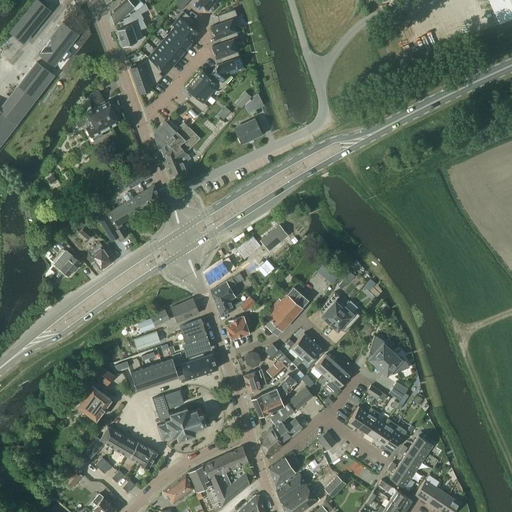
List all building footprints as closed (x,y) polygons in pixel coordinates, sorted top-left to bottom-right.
[(139,0),(124,0),(110,12),(114,24),(115,23),(140,1),(139,0)] [(212,6),(217,0),(216,0),(198,0),(198,1),(205,7),(207,8),(210,5),(212,6)] [(511,0),(490,0),(500,23),(511,18),(511,0)] [(184,6),(178,1),(175,4),(181,9),(184,6)] [(116,28),(122,45),(142,38),(139,30),(146,27),(143,19),(143,18),(138,9),(130,14),(131,16),(124,19),(125,20),(120,22),(121,27),(116,28)] [(217,16),(218,16),(220,23),(211,26),(215,38),(219,36),(235,29),(232,19),(237,17),(234,9),(217,16)] [(173,24),(192,41),(192,40),(190,38),(197,30),(190,25),(194,21),(193,20),(185,13),(181,17),(180,16),(173,24)] [(39,52),(38,53),(54,65),(60,57),(64,61),(71,52),(66,49),(78,34),(62,22),(50,38),(52,50),(39,52)] [(169,34),(185,48),(192,41),(173,24),(173,25),(175,27),(169,34)] [(236,49),(233,39),(238,37),(235,29),(219,36),(221,43),(212,46),(216,57),(220,56),(219,56),(236,49)] [(162,42),(179,56),(185,48),(169,34),(162,42)] [(172,64),(179,56),(162,42),(155,49),(172,64)] [(155,49),(149,57),(165,72),(172,64),(155,49)] [(219,56),(220,56),(222,63),(218,64),(212,71),(226,83),(227,83),(223,80),(228,73),(237,70),(234,59),(239,57),(236,49),(219,56)] [(131,67),(135,78),(155,71),(162,76),(161,75),(159,73),(162,69),(165,72),(149,57),(148,58),(149,58),(145,62),(142,63),(141,63),(131,66),(131,67)] [(162,76),(155,71),(135,78),(140,93),(141,92),(151,89),(162,76)] [(212,71),(210,74),(208,76),(204,72),(202,71),(195,80),(211,94),(218,85),(222,89),(226,83),(212,71)] [(189,99),(203,111),(207,105),(203,102),(211,94),(195,80),(187,89),(189,91),(192,94),(191,95),(188,99),(189,99)] [(0,143),(34,98),(18,86),(0,109),(0,143)] [(86,96),(92,107),(104,100),(98,90),(86,96)] [(245,91),(241,95),(247,100),(250,96),(245,91)] [(257,92),(251,100),(255,109),(264,105),(257,92)] [(91,136),(94,141),(103,136),(101,132),(110,127),(109,126),(118,121),(114,114),(115,113),(115,112),(113,113),(112,111),(113,110),(113,109),(112,109),(108,102),(94,109),(93,108),(80,116),(76,123),(78,128),(86,124),(87,127),(86,128),(91,136)] [(235,128),(242,143),(262,134),(255,119),(235,128)] [(165,120),(154,131),(159,147),(168,141),(166,139),(178,127),(178,126),(175,129),(166,121),(165,120)] [(168,141),(159,147),(160,153),(162,157),(166,167),(167,169),(173,183),(188,175),(183,164),(191,158),(186,151),(199,138),(189,128),(189,127),(183,122),(178,127),(166,139),(168,141)] [(125,179),(130,188),(150,175),(146,166),(125,179)] [(53,175),(48,178),(51,183),(56,180),(53,175)] [(109,208),(96,216),(112,240),(118,236),(120,238),(127,234),(122,226),(119,228),(117,225),(159,200),(154,185),(133,197),(129,192),(127,192),(124,193),(124,196),(127,201),(110,211),(109,208)] [(79,221),(74,227),(80,231),(88,239),(93,233),(85,226),(79,221)] [(263,238),(271,247),(289,232),(281,222),(263,238)] [(252,236),(234,251),(242,260),(260,245),(258,242),(252,236)] [(93,246),(94,247),(88,251),(90,254),(101,268),(102,267),(103,268),(105,267),(107,265),(106,264),(112,260),(106,252),(107,252),(99,242),(93,246)] [(66,250),(54,263),(69,275),(80,262),(66,250)] [(232,268),(225,259),(204,274),(209,284),(232,268)] [(323,262),(316,270),(332,283),(338,275),(323,262)] [(269,276),(276,284),(285,275),(278,268),(269,276)] [(210,290),(216,304),(225,298),(227,301),(229,300),(234,297),(229,287),(243,279),(240,273),(210,290)] [(346,278),(339,286),(343,289),(349,282),(346,278)] [(371,279),(365,285),(369,289),(375,283),(371,279)] [(280,300),(279,298),(270,308),(272,309),(266,316),(267,316),(262,322),(277,334),(281,329),(282,329),(302,307),(301,307),(308,299),(293,286),(286,294),(286,293),(280,300)] [(321,315),(329,323),(345,306),(337,299),(339,296),(334,291),(320,308),(324,312),(321,315)] [(249,296),(240,305),(241,306),(246,311),(255,302),(249,296)] [(198,313),(192,298),(171,307),(177,321),(198,313)] [(225,298),(216,304),(220,315),(234,309),(241,306),(240,305),(239,302),(232,306),(229,300),(227,301),(225,298)] [(345,306),(329,323),(337,330),(341,327),(345,331),(360,315),(355,310),(352,313),(345,306)] [(138,324),(141,331),(155,326),(170,319),(165,309),(151,316),(152,318),(138,324)] [(226,324),(231,339),(249,332),(243,316),(229,320),(229,323),(226,324)] [(179,326),(185,342),(199,337),(198,335),(206,332),(201,318),(179,326)] [(156,331),(133,338),(137,349),(160,342),(156,331)] [(199,337),(185,342),(182,343),(186,356),(211,347),(206,332),(198,335),(199,337)] [(291,347),(299,354),(312,340),(304,333),(304,332),(294,343),(290,339),(287,343),(291,347),(291,348),(291,347)] [(372,362),(377,367),(392,351),(383,343),(385,341),(382,339),(381,338),(379,337),(378,336),(376,335),(374,335),(369,352),(372,354),(369,358),(372,361),(372,362)] [(320,347),(312,340),(295,359),(300,363),(304,358),(307,361),(307,362),(321,347),(320,347)] [(265,350),(271,356),(273,354),(278,349),(272,343),(265,350)] [(278,349),(273,354),(280,361),(285,356),(278,349)] [(392,351),(377,367),(383,372),(383,371),(387,375),(390,371),(393,374),(409,367),(408,365),(408,363),(407,362),(405,360),(404,359),(402,357),(400,358),(392,351)] [(181,363),(174,365),(178,376),(179,379),(185,377),(185,378),(217,368),(212,352),(181,363)] [(314,366),(322,373),(334,360),(326,353),(314,366)] [(172,358),(161,361),(167,379),(178,376),(174,365),(173,361),(172,358)] [(322,373),(330,380),(341,367),(334,360),(322,373)] [(161,361),(151,365),(157,383),(167,379),(161,361)] [(269,373),(273,378),(285,367),(281,362),(269,373)] [(98,364),(91,374),(106,385),(113,375),(98,364)] [(151,365),(141,368),(147,386),(157,383),(151,365)] [(341,367),(330,380),(330,381),(327,384),(338,394),(341,389),(338,387),(349,374),(341,367)] [(141,368),(130,372),(136,390),(147,386),(141,368)] [(261,369),(243,375),(249,393),(261,389),(260,387),(266,385),(261,369)] [(306,373),(301,378),(309,387),(314,383),(306,373)] [(295,380),(288,374),(276,388),(251,398),(251,399),(258,416),(283,405),(281,400),(294,387),(291,385),(295,380)] [(396,381),(392,387),(403,394),(407,389),(396,381)] [(92,385),(77,405),(95,419),(111,399),(92,385)] [(367,391),(377,398),(378,397),(381,391),(371,385),(367,391)] [(289,398),(297,408),(313,395),(305,386),(289,398)] [(403,394),(392,387),(388,392),(400,400),(403,394)] [(158,417),(160,423),(165,421),(164,419),(170,417),(168,412),(169,412),(167,408),(168,408),(184,402),(182,398),(181,394),(179,389),(163,394),(152,397),(156,411),(158,417)] [(381,391),(378,397),(383,400),(386,395),(381,391)] [(323,401),(327,406),(332,402),(328,397),(323,401)] [(276,425),(273,428),(282,421),(294,410),(288,403),(270,418),(276,425)] [(170,437),(176,436),(177,440),(196,434),(194,429),(207,425),(201,407),(188,411),(186,406),(168,412),(170,417),(164,419),(165,421),(160,423),(157,424),(161,438),(170,435),(170,437)] [(349,421),(358,427),(367,412),(359,406),(349,421)] [(358,427),(366,432),(376,418),(379,413),(371,407),(367,412),(358,427)] [(285,426),(282,421),(273,428),(282,442),(302,427),(295,418),(285,426)] [(366,432),(375,438),(384,423),(376,418),(366,432)] [(375,438),(383,444),(396,424),(388,418),(384,423),(375,438)] [(396,424),(383,444),(392,449),(401,436),(402,437),(407,431),(396,424)] [(95,436),(80,452),(88,459),(104,442),(114,448),(122,434),(108,426),(100,439),(95,436)] [(273,428),(272,426),(259,438),(267,458),(268,457),(267,457),(283,443),(282,442),(273,428)] [(318,438),(327,449),(335,442),(327,431),(318,438)] [(418,434),(412,443),(427,453),(433,444),(422,437),(425,433),(421,431),(418,435),(418,434)] [(135,442),(122,434),(114,448),(127,455),(135,442)] [(137,443),(135,442),(127,455),(138,462),(147,447),(138,442),(137,443)] [(412,443),(407,452),(421,461),(427,453),(412,443)] [(224,455),(205,463),(223,505),(249,484),(245,472),(230,484),(225,471),(248,461),(243,446),(224,455)] [(147,447),(138,462),(148,468),(157,453),(147,447)] [(334,453),(338,458),(344,453),(340,448),(334,453)] [(79,451),(74,456),(84,465),(89,460),(88,459),(80,452),(79,451)] [(407,452),(401,460),(416,470),(421,461),(407,452)] [(74,456),(69,461),(73,465),(80,470),(84,465),(74,456)] [(95,464),(100,469),(107,461),(102,457),(95,464)] [(269,468),(275,486),(294,473),(284,458),(269,468)] [(401,460),(395,469),(410,478),(416,470),(401,460)] [(107,461),(100,469),(104,473),(111,465),(107,461)] [(187,472),(186,473),(192,485),(193,487),(195,491),(204,488),(214,510),(222,506),(223,505),(205,463),(203,464),(204,465),(200,466),(187,472),(186,472),(187,472)] [(82,475),(73,467),(61,480),(70,489),(82,475)] [(410,478),(395,469),(390,478),(404,487),(410,478)] [(119,470),(112,477),(117,482),(124,474),(119,470)] [(193,487),(192,485),(186,473),(174,481),(183,495),(184,497),(187,495),(185,493),(193,487)] [(307,484),(299,473),(276,489),(281,502),(307,484)] [(344,482),(336,474),(323,487),(331,495),(344,482)] [(129,479),(122,487),(127,492),(134,484),(129,479)] [(415,494),(427,502),(437,487),(425,479),(415,494)] [(178,498),(183,495),(174,481),(163,490),(162,493),(165,497),(168,497),(172,503),(174,502),(175,504),(180,500),(178,498)] [(282,503),(281,503),(284,511),(300,511),(319,499),(317,496),(313,490),(311,492),(307,485),(282,503)] [(427,502),(438,510),(448,495),(437,487),(427,502)] [(396,489),(390,499),(405,509),(412,499),(396,489)] [(93,510),(95,511),(111,511),(115,507),(99,493),(93,500),(96,504),(93,508),(94,509),(93,510)] [(265,511),(259,494),(256,494),(255,495),(246,504),(237,511),(265,511)] [(448,495),(438,510),(441,511),(453,511),(460,503),(448,495)] [(390,499),(384,508),(390,511),(403,511),(405,509),(390,499)] [(327,511),(332,508),(327,501),(322,505),(314,511),(327,511)]
